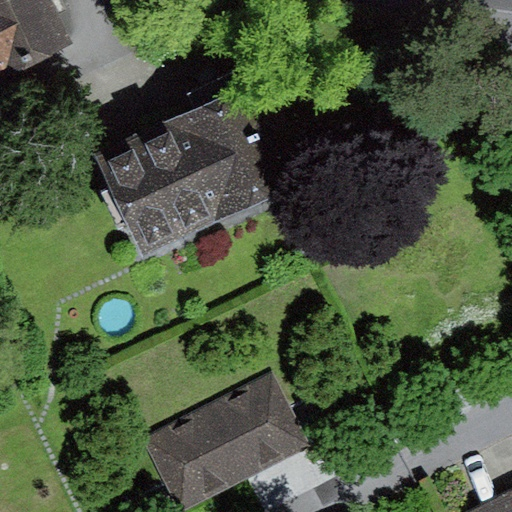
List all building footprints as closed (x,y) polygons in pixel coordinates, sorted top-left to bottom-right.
[(49,0),(0,0),(0,87),(75,50),(49,0)] [(172,141),(104,173),(144,258),(299,186),(262,107),(240,117),(231,97),(166,127),(172,141)] [(0,136),(0,166),(11,162),(0,136)] [(273,369),(140,436),(178,511),(180,511),(312,446),(273,369)] [(511,511),(511,496),(481,511),(511,511)]
